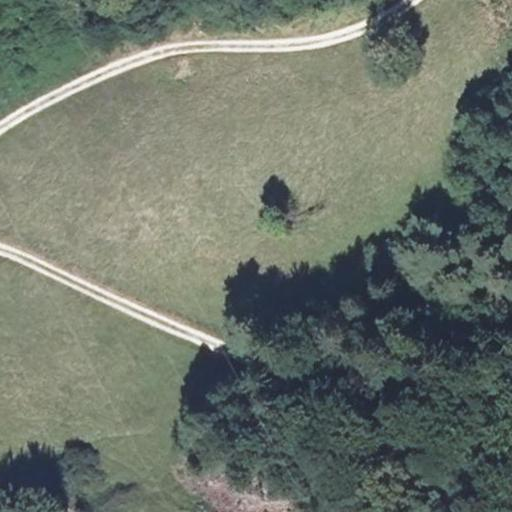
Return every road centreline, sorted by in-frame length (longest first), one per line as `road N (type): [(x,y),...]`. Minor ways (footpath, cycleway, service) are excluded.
road 1 (track): [(511,478),(0,253)]
road 2 (track): [(0,131),(129,64),(185,45),(314,44),(370,31),(420,0)]
